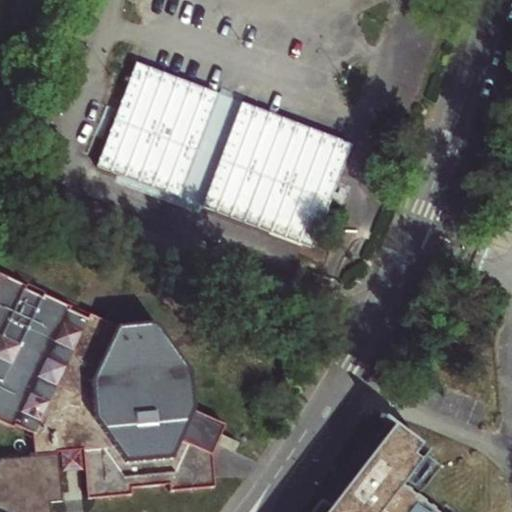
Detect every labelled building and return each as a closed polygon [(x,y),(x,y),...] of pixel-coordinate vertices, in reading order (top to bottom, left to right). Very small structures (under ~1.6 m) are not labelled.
[(303,159),(121,90),(98,172),(278,243),(303,159)] [(64,452),(71,452),(80,451),(85,502),(129,497),(128,490),(166,487),(168,495),(212,491),(211,482),(208,458),(221,429),(191,414),(186,377),(151,327),(113,331),(86,318),(84,322),(66,314),(68,310),(41,298),(40,302),(21,293),(23,289),(0,278),(0,427),(11,432),(13,429),(30,438),(33,459),(53,457),(54,454),(64,452)] [(415,450),(388,429),(324,511),(426,511),(397,489),(415,465),(407,459),(415,450)] [(216,450),(232,456),(237,447),(221,440),(216,450)] [(71,452),(64,452),(64,456),(61,457),(62,478),(71,477),(78,476),(77,455),(71,456),(71,452)] [(0,511),(47,511),(47,505),(57,503),(53,457),(33,459),(0,462),(0,511)]
